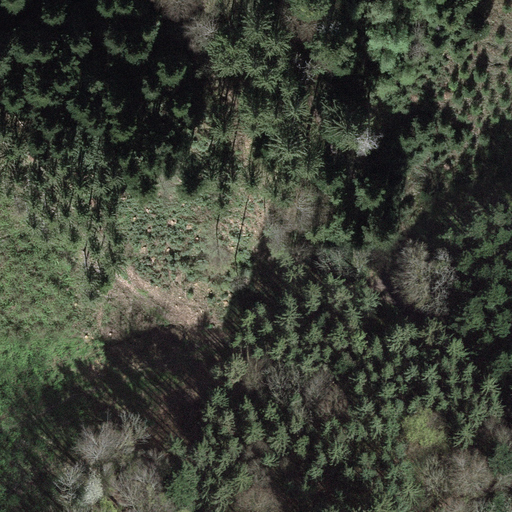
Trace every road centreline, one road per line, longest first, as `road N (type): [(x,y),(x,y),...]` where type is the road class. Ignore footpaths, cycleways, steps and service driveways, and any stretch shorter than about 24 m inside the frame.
road 1 (track): [(0,420),(511,239)]
road 2 (track): [(287,0),(403,276),(501,390),(511,421)]
